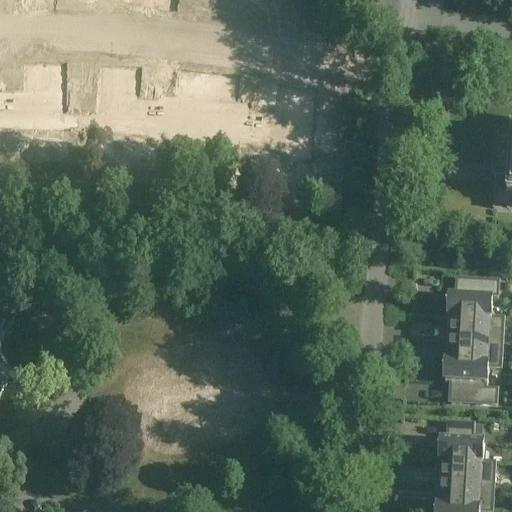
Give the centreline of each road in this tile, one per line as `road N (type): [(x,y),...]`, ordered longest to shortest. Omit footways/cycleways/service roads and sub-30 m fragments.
road 1 (residential): [(354,511),(394,76)]
road 2 (residential): [(0,21),(150,29),(394,76)]
